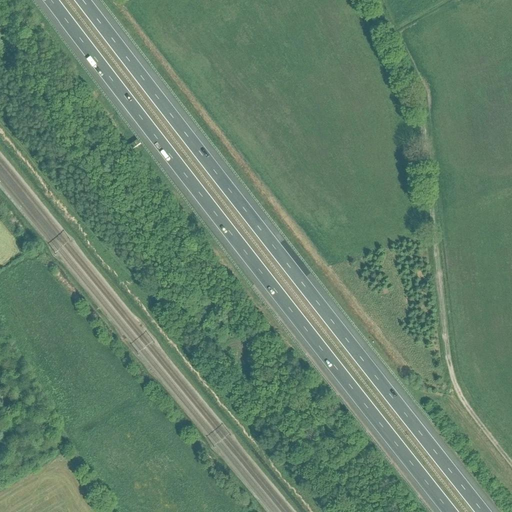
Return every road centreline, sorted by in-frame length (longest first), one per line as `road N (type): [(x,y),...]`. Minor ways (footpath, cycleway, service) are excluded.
road 1 (motorway): [(480,511),(80,0)]
road 2 (motorway): [(48,0),(445,511)]
road 3 (track): [(361,511),(182,312),(146,292),(0,121)]
road 4 (track): [(372,0),(417,103),(452,379),(511,462)]
